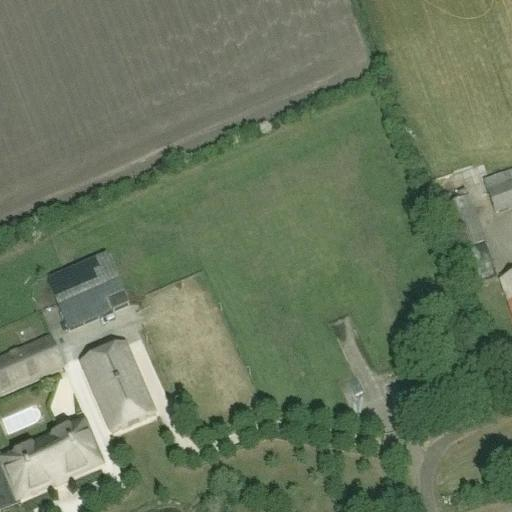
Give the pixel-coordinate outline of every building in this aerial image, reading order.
[(511,171),(484,181),(485,183),(496,214),(511,208),(511,171)] [(445,206),(464,252),(487,242),(469,197),(445,206)] [(73,328),(112,311),(91,264),(52,281),(73,328)] [(511,276),(499,281),(511,316),(511,276)] [(120,319),(137,313),(134,303),(117,309),(120,319)] [(0,394),(0,396),(63,368),(50,339),(0,361),(0,394)] [(153,414),(126,347),(85,364),(112,431),(153,414)] [(3,462),(19,499),(100,465),(84,428),(3,462)]
